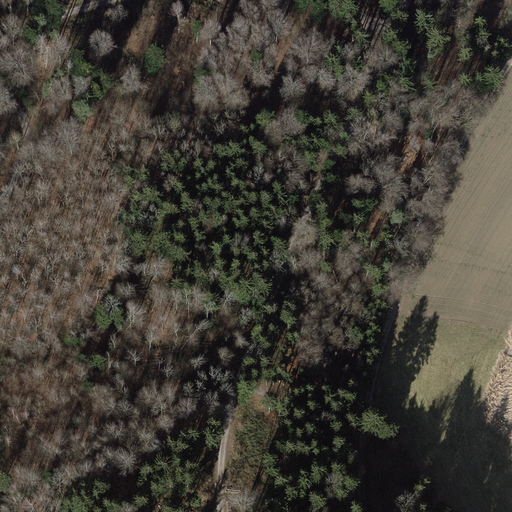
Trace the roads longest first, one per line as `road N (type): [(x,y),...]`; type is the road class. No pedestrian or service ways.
road 1 (track): [(383,45),(229,409),(218,511)]
road 2 (track): [(511,60),(457,158),(385,337),(362,458),(371,511)]
road 3 (track): [(0,204),(27,138),(0,87)]
